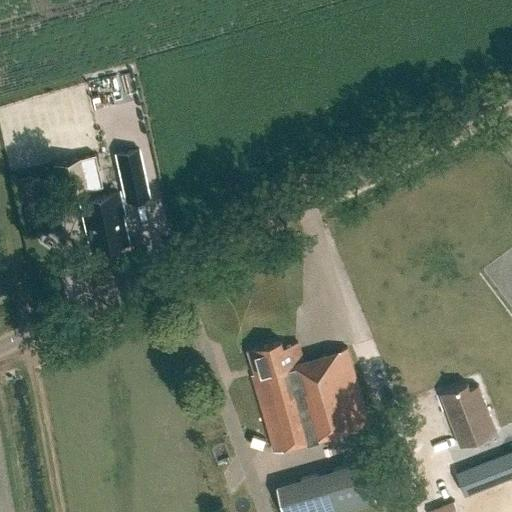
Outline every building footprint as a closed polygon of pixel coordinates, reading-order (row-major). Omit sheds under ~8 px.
[(138,149),(115,153),(125,200),(148,195),(138,149)] [(102,185),(96,153),(53,163),(60,194),(102,185)] [(112,192),(73,200),(84,251),(84,252),(122,243),(114,212),(117,211),(112,192)] [(248,349),(255,373),(251,374),(252,376),(257,391),(274,450),(349,429),(370,423),(347,346),(303,359),(297,340),(283,345),(281,339),(248,349)] [(467,381),(441,392),(461,444),(496,430),(477,384),(469,387),(467,381)] [(277,482),(285,511),(331,511),(377,499),(366,457),(277,482)] [(454,497),(496,481),(489,463),(447,479),(454,497)] [(459,511),(455,500),(431,510),(431,511),(459,511)]
